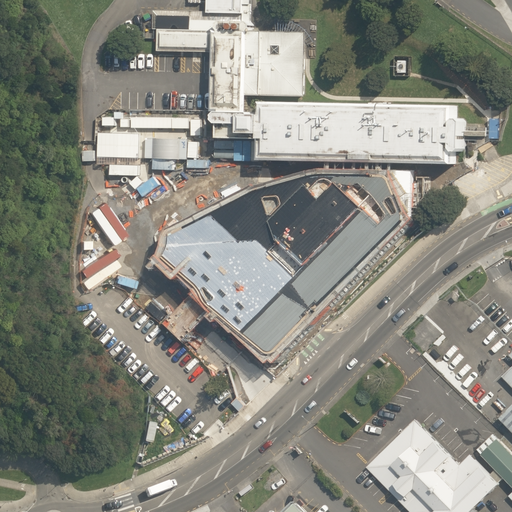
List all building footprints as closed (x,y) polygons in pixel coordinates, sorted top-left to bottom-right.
[(229,187),(229,225),(313,227),(314,186),(264,184),(265,162),(458,166),(458,151),(461,155),(465,155),(469,151),(469,124),(466,120),(461,120),(459,122),(459,108),(457,105),(265,102),(264,115),(257,115),(255,113),(250,113),(251,96),(307,98),(308,33),(257,32),(254,28),(255,26),(252,23),(253,7),(253,5),(252,0),(209,0),(209,11),(157,10),(155,11),(154,30),(159,30),(159,52),(216,53),(214,112),(224,113),(220,115),(220,122),(224,126),(223,138),(212,138),(206,158),(206,168),(202,179),(199,186),(229,187)] [(411,59),(396,59),(396,76),(411,76),(411,59)] [(511,407),(501,418),(511,429),(511,352),(509,355),(511,357),(511,367),(503,377),(511,386),(511,407)] [(415,419),(367,467),(413,511),(412,511),(473,511),(501,484),(500,483),(506,477),(511,483),(511,492),(509,495),(511,498),(511,452),(498,439),(500,437),(496,432),(487,442),(492,446),(483,455),(496,469),(490,475),(469,455),(460,463),(415,419)] [(288,511),(307,511),(298,503),(288,511)]
